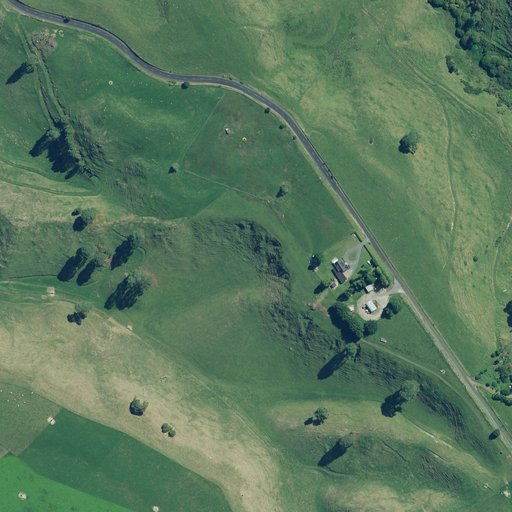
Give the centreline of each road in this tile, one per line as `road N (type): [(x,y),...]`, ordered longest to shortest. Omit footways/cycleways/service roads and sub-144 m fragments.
road 1 (unclassified): [(10,0),(107,35),(152,70),(234,84),(288,118),(511,444)]
road 2 (track): [(0,175),(71,192),(96,189),(20,7)]
